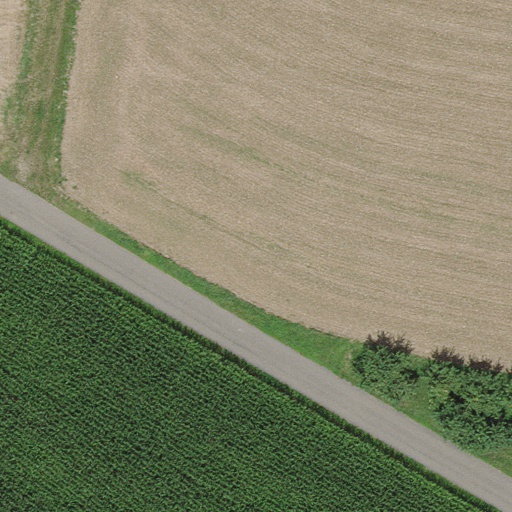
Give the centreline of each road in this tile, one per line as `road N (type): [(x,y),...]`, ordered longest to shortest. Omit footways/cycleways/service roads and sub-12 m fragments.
road 1 (track): [(511,493),(239,341),(0,194)]
road 2 (track): [(20,206),(49,0)]
